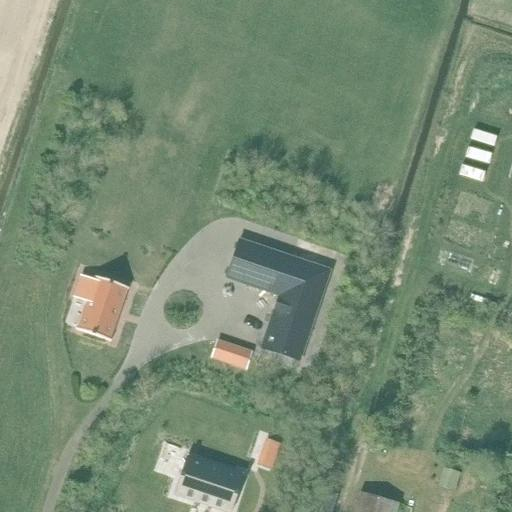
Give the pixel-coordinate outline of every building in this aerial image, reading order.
[(230,268),(226,279),(279,297),(261,350),(299,363),(330,272),(239,241),(237,247),(230,268)] [(81,277),(74,298),(87,303),(77,330),(76,329),(75,331),(111,343),(111,341),(110,341),(127,291),(128,291),(129,289),(93,277),(93,279),(95,280),(94,281),(81,277)] [(218,342),(213,359),(246,370),(251,353),(218,342)] [(262,455),(258,466),(270,470),(274,458),(262,455)] [(181,467),(169,505),(192,511),(229,511),(238,484),(181,467)] [(445,470),(440,486),(455,490),(460,474),(445,470)] [(358,492),(352,511),(395,511),(398,504),(358,492)]
